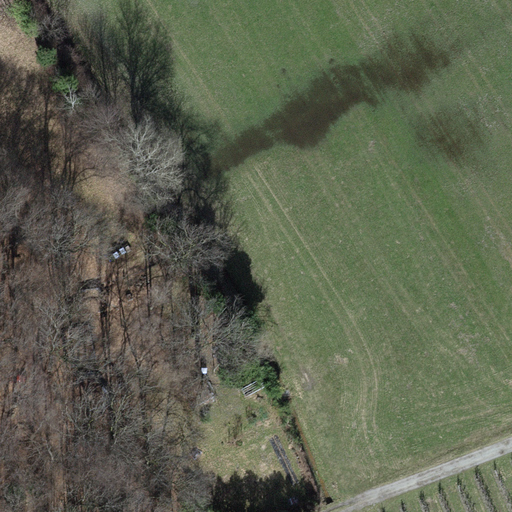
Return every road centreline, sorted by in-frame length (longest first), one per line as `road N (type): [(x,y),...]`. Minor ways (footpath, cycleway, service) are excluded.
road 1 (track): [(162,511),(67,436),(47,406),(41,278),(28,240),(0,211)]
road 2 (track): [(511,448),(341,511)]
